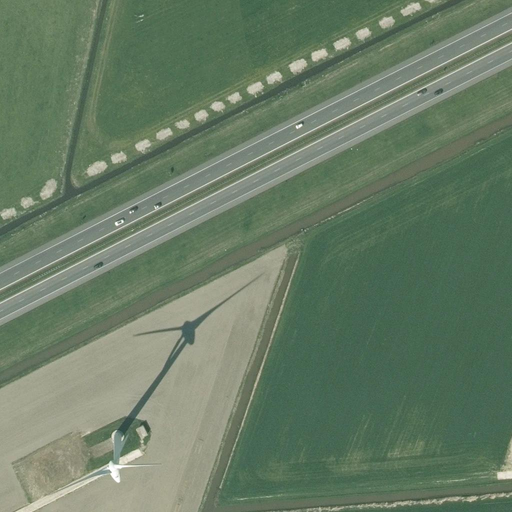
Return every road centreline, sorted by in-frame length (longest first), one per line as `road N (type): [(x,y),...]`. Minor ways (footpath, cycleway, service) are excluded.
road 1 (motorway): [(0,308),(511,48)]
road 2 (motorway): [(511,17),(0,277)]
road 3 (track): [(137,454),(25,511)]
